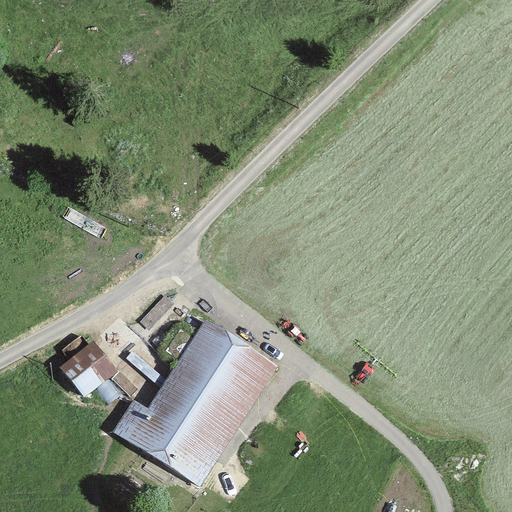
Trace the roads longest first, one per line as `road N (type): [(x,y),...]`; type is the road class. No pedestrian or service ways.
road 1 (unclassified): [(0,362),(117,296),(173,252),(435,0)]
road 2 (track): [(173,252),(419,459),(443,511)]
